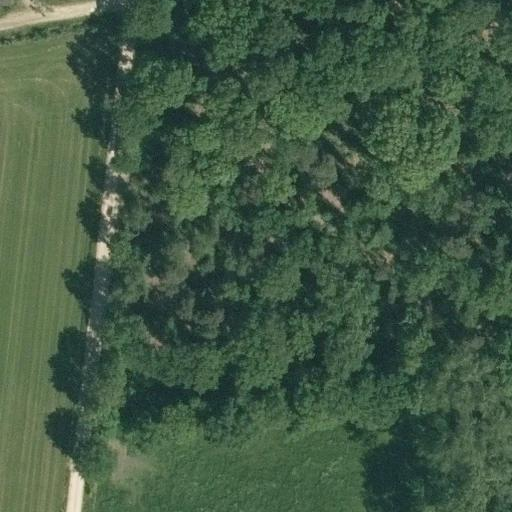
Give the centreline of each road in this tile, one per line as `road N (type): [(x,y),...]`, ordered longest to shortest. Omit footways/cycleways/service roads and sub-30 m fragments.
road 1 (track): [(138,0),(82,511)]
road 2 (track): [(0,28),(134,0)]
